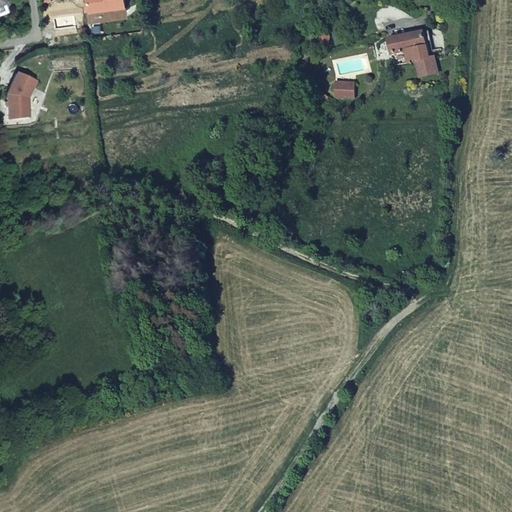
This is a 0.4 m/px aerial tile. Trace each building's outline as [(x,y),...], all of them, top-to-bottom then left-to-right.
[(0,0),(0,17),(8,13),(4,5),(5,5),(2,0),(0,0)] [(86,0),(89,16),(125,12),(123,0),(86,0)] [(411,66),(417,65),(430,62),(425,35),(387,43),(391,59),(408,57),(411,66)] [(417,65),(420,82),(437,78),(436,68),(435,62),(430,62),(417,65)] [(34,84),(14,76),(5,97),(8,121),(29,119),(27,100),(34,84)] [(353,89),(333,88),(332,103),(353,103),(353,89)]
